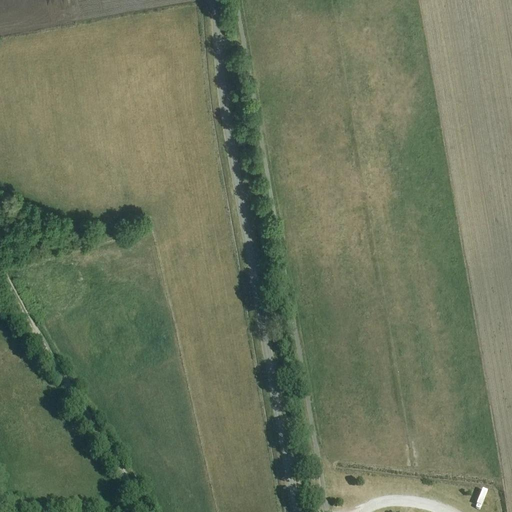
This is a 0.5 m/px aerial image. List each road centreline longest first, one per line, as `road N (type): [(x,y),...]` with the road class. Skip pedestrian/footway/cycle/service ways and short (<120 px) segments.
road 1 (unclassified): [(294,511),(220,84),(213,0)]
road 2 (track): [(0,270),(147,511)]
